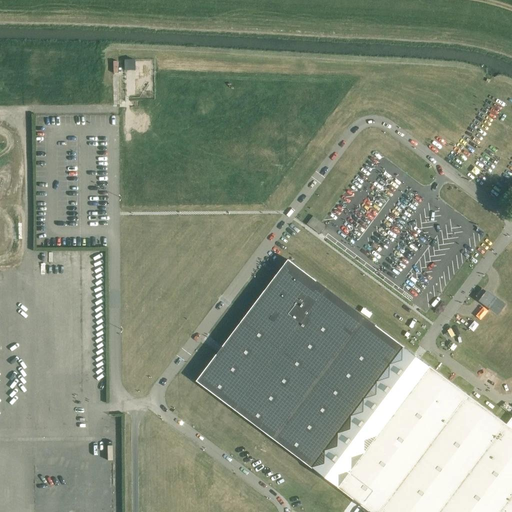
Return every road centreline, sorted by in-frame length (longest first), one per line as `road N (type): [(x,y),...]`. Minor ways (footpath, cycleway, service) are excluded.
road 1 (unknown): [(116,230),(114,142),(101,129),(52,137),(49,215),(58,228)]
road 2 (unknown): [(117,408),(116,230)]
